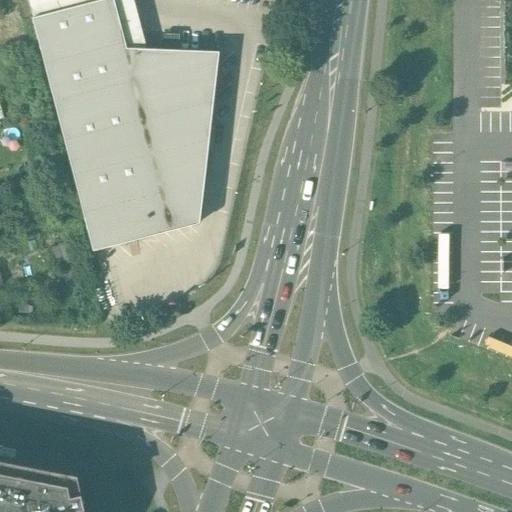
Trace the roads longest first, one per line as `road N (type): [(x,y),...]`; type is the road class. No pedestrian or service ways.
road 1 (secondary): [(310,226),(342,0)]
road 2 (secondary): [(429,452),(352,375),(320,272)]
road 3 (secondary): [(279,271),(222,330),(122,371)]
road 4 (secondary): [(276,448),(427,494)]
road 5 (primary): [(429,452),(287,410)]
road 6 (secondary): [(105,401),(174,469),(192,511)]
road 7 (secondary): [(287,410),(320,272)]
road 8 (secondary): [(105,401),(237,435)]
road 9 (secondary): [(279,271),(247,399)]
road 10 (secondary): [(247,399),(122,371)]
